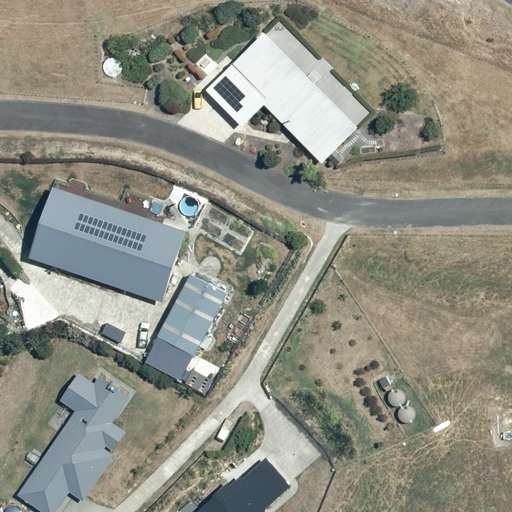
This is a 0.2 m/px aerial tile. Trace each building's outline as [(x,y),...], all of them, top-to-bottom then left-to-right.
[(269,105),(326,164),(365,127),(360,122),(368,115),(279,22),(237,63),(233,66),(210,88),(247,126),(269,105)] [(194,231),(59,187),(35,259),(171,303),(194,231)] [(234,292),(193,272),(161,337),(165,339),(158,353),(195,371),(234,292)] [(97,383),(83,373),(64,400),(79,410),(21,496),(45,511),(58,511),(73,491),(86,501),(131,434),(115,423),(134,395),(103,374),(97,383)] [(273,511),(300,490),(273,458),(248,480),(244,475),(201,511),(189,499),(173,511),(273,511)]
